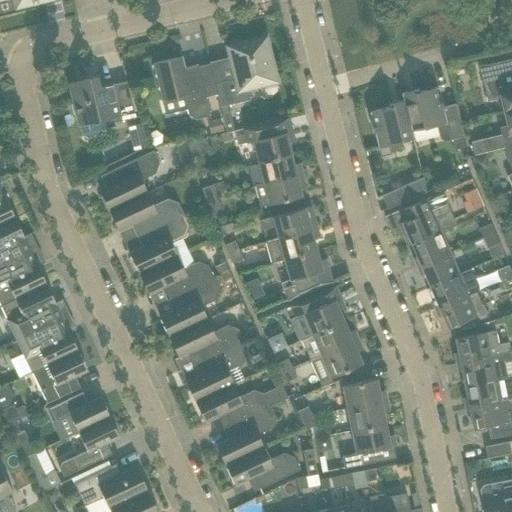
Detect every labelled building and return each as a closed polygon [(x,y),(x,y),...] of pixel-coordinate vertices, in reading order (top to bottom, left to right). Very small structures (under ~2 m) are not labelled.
[(13,0),(15,9),(45,2),(51,0),(13,0)] [(214,84),(219,103),(226,133),(234,131),(227,105),(250,100),(248,90),(278,83),(266,36),(226,46),(234,79),(214,84)] [(210,116),(202,84),(197,64),(184,68),(182,57),(152,64),(157,83),(161,101),(183,95),(188,115),(195,119),(210,116)] [(511,58),(479,66),(487,100),(500,97),(503,111),(511,109),(511,58)] [(96,77),(68,84),(78,125),(81,135),(90,136),(107,128),(106,124),(135,117),(126,81),(112,85),(99,88),(96,77)] [(402,93),(401,93),(403,101),(404,101),(411,132),(412,132),(446,123),(450,140),(463,137),(460,123),(455,104),(442,107),(438,87),(433,88),(429,86),(426,87),(423,90),(419,92),(418,89),(402,93)] [(389,145),(414,139),(412,132),(411,132),(404,101),(403,101),(389,104),(389,107),(369,112),(380,157),(391,154),(389,145)] [(511,109),(503,111),(507,126),(499,128),(504,148),(511,146),(511,109)] [(294,142),(292,131),(290,131),(287,119),(289,119),(289,117),(234,131),(237,144),(253,140),(258,162),(291,154),(288,143),(294,142)] [(143,122),(128,126),(135,150),(149,146),(143,122)] [(186,138),(175,141),(178,157),(190,154),(186,138)] [(462,138),(452,140),(455,150),(465,148),(462,138)] [(479,140),(471,142),(474,155),(482,153),(479,140)] [(153,150),(128,162),(100,176),(104,184),(106,183),(108,186),(99,191),(109,211),(147,193),(141,180),(155,173),(159,163),(153,150)] [(293,164),(291,154),(258,162),(263,183),(302,173),(299,163),(293,164)] [(304,184),(302,173),(263,183),(266,196),(260,197),(258,201),(259,207),(282,201),(301,196),(298,185),(304,184)] [(400,187),(406,200),(426,192),(423,178),(400,187)] [(202,188),(205,198),(216,195),(213,185),(202,188)] [(479,188),(464,192),(468,210),(484,205),(479,188)] [(447,214),(449,210),(447,203),(442,192),(419,202),(400,209),(405,221),(398,224),(407,246),(411,244),(440,232),(452,226),(447,214)] [(153,205),(147,193),(109,211),(118,231),(135,223),(141,235),(183,214),(178,202),(167,199),(153,205)] [(218,205),(216,195),(205,198),(207,208),(218,205)] [(0,224),(15,218),(5,198),(0,200),(0,224)] [(316,228),(314,217),(311,206),(260,220),(262,230),(275,226),(278,238),(316,228)] [(189,226),(183,214),(141,235),(146,246),(129,254),(139,274),(177,256),(171,243),(185,237),(189,226)] [(24,238),(15,218),(0,224),(0,265),(18,257),(12,244),(24,238)] [(478,229),(483,238),(494,233),(490,224),(478,229)] [(319,238),(316,228),(278,238),(265,241),(271,263),(284,259),(316,250),(313,240),(319,238)] [(449,252),(440,232),(411,244),(416,257),(413,258),(416,267),(449,252)] [(498,244),(494,233),(483,238),(487,249),(498,244)] [(224,245),(228,254),(239,250),(235,240),(224,245)] [(243,259),(239,250),(228,254),(232,264),(243,259)] [(319,261),(316,250),(284,259),(290,281),(281,284),(287,301),(331,282),(325,259),(319,261)] [(458,273),(449,252),(416,267),(420,275),(424,274),(429,286),(458,273)] [(183,269),(177,256),(139,274),(148,294),(165,286),(171,298),(213,277),(208,266),(197,262),(183,269)] [(24,270),(18,257),(0,265),(0,305),(0,306),(46,284),(37,264),(24,270)] [(508,266),(496,271),(500,280),(511,275),(508,266)] [(470,269),(458,273),(429,286),(434,298),(431,300),(434,309),(467,294),(476,291),(479,290),(470,269)] [(511,287),(511,276),(511,275),(500,280),(505,290),(511,287)] [(219,289),(213,277),(171,298),(176,309),(159,317),(168,337),(207,319),(201,306),(215,300),(219,289)] [(256,280),(246,284),(253,300),(263,296),(256,280)] [(56,304),(46,284),(0,306),(16,339),(49,323),(43,310),(56,304)] [(345,308),(335,286),(285,308),(289,319),(303,313),(312,335),(343,321),(339,310),(345,308)] [(476,291),(467,294),(434,309),(438,317),(442,316),(447,329),(477,316),(480,319),(486,316),(476,291)] [(245,332),(242,338),(238,329),(227,325),(213,332),(207,319),(168,337),(178,358),(195,350),(200,360),(197,362),(197,363),(240,342),(240,343),(257,335),(253,327),(247,329),(245,332)] [(321,356),(358,340),(354,330),(348,332),(343,321),(312,335),(301,340),(310,361),(321,356)] [(23,354),(11,360),(20,378),(32,373),(78,351),(69,333),(68,331),(56,337),(50,326),(49,323),(16,339),(17,342),(23,354)] [(498,344),(495,331),(486,332),(455,338),(458,353),(454,353),(455,363),(511,352),(509,342),(498,344)] [(362,350),(358,340),(321,356),(330,377),(362,364),(357,352),(362,350)] [(245,354),(240,343),(240,342),(197,363),(202,374),(185,382),(195,402),(233,384),(227,371),(241,365),(245,354)] [(87,371),(78,351),(32,373),(47,403),(62,396),(80,387),(75,377),(87,371)] [(511,360),(511,359),(511,352),(455,363),(457,372),(461,371),(464,384),(495,378),(507,376),(504,363),(511,360)] [(278,364),(282,373),(292,368),(287,359),(278,364)] [(296,377),(292,368),(282,373),(286,382),(296,377)] [(511,374),(507,376),(495,378),(464,384),(467,397),(463,398),(464,407),(500,400),(511,397),(511,374)] [(376,379),(356,383),(342,386),(347,409),(387,400),(385,390),(378,391),(376,379)] [(281,385),(264,394),(253,390),(239,397),(233,384),(195,402),(204,422),(222,414),(227,426),(270,405),(286,398),(281,385)] [(82,392),(64,401),(49,408),(55,421),(69,414),(78,432),(109,417),(100,397),(87,403),(82,392)] [(511,397),(500,400),(464,407),(466,416),(470,416),(473,430),(487,427),(489,439),(511,434),(511,397)] [(389,411),(387,400),(347,409),(351,431),(385,424),(383,412),(389,411)] [(13,404),(1,410),(8,425),(15,421),(20,419),(16,409),(13,404)] [(275,417),(270,405),(227,426),(232,437),(215,445),(225,465),(263,447),(257,434),(271,428),(275,417)] [(297,411),(301,420),(311,416),(307,407),(297,411)] [(316,425),(311,416),(301,420),(305,430),(316,425)] [(119,437),(109,417),(78,432),(87,450),(72,457),(60,463),(59,468),(63,477),(78,470),(111,454),(106,443),(119,437)] [(24,430),(20,432),(15,421),(8,425),(23,458),(34,453),(24,430)] [(371,451),(396,446),(393,435),(387,436),(385,424),(351,431),(356,453),(341,456),(344,469),(374,462),(371,451)] [(508,441),(484,446),(487,458),(511,453),(508,441)] [(269,460),(263,447),(225,465),(234,486),(252,478),(257,489),(300,469),(294,457),(283,453),(269,460)] [(302,451),(307,476),(317,474),(312,449),(302,451)] [(34,453),(23,458),(35,482),(40,492),(47,489),(60,483),(54,471),(45,475),(34,453)] [(479,461),(465,464),(468,477),(476,476),(480,470),(479,461)] [(110,466),(92,474),(73,483),(83,504),(86,505),(100,499),(105,511),(148,491),(136,467),(115,477),(110,466)] [(0,468),(0,499),(13,492),(0,468)] [(376,480),(374,469),(363,471),(366,482),(376,480)] [(351,473),(341,475),(343,486),(353,484),(351,473)] [(343,486),(341,475),(331,477),(333,488),(343,486)] [(295,478),(297,489),(308,487),(306,476),(295,478)] [(511,511),(511,491),(499,494),(497,486),(493,483),(482,485),(479,490),(483,511),(511,511)] [(157,511),(148,491),(105,511),(157,511)] [(410,511),(406,493),(387,497),(384,494),(369,497),(371,511),(410,511)]
